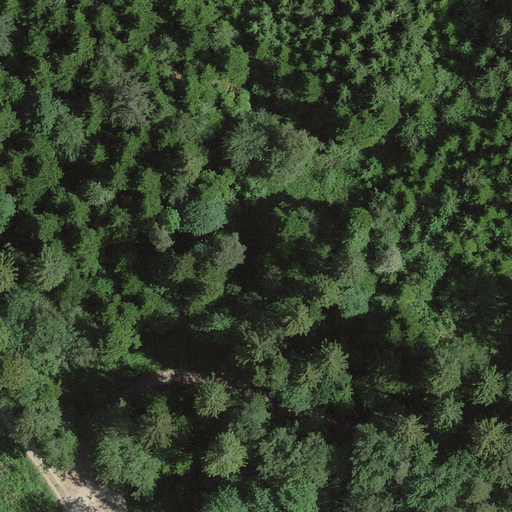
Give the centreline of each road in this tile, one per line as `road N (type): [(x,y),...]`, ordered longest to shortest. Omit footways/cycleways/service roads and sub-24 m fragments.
road 1 (track): [(83,511),(111,419),(146,382),(174,375),(380,440),(511,453)]
road 2 (track): [(71,511),(0,411)]
